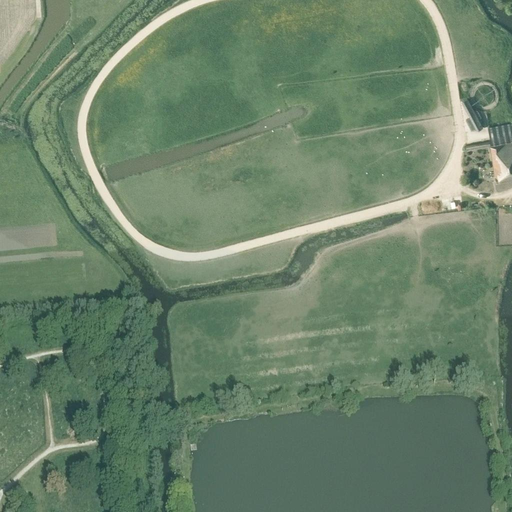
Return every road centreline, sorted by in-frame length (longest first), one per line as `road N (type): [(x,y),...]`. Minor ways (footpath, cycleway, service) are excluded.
road 1 (track): [(454,160),(446,178),(407,203),(213,254),(178,256),(143,242),(94,177),(83,149),(84,104),(101,74),(151,25),(203,0)]
road 2 (track): [(424,0),(443,30),(459,141)]
